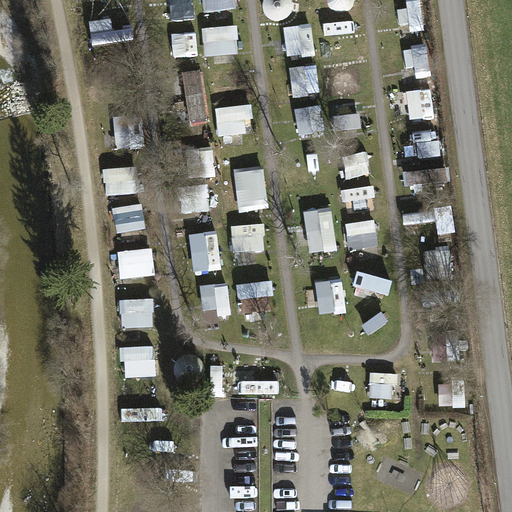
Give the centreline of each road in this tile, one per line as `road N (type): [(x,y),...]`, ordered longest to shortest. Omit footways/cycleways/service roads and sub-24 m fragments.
road 1 (track): [(101,511),(95,255),(55,0)]
road 2 (residential): [(448,0),(511,492)]
